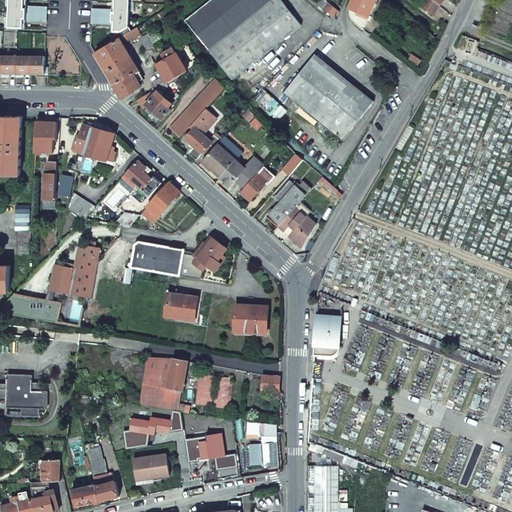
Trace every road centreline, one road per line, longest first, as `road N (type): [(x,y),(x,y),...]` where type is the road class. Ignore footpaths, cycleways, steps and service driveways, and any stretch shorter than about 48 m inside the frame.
road 1 (unknown): [(296,371),(71,335),(50,342),(51,360)]
road 2 (residential): [(103,103),(301,280)]
road 3 (residential): [(301,280),(422,84)]
road 4 (residential): [(295,477),(301,280)]
road 5 (residential): [(295,477),(134,511)]
road 6 (residential): [(347,0),(339,18),(422,84)]
